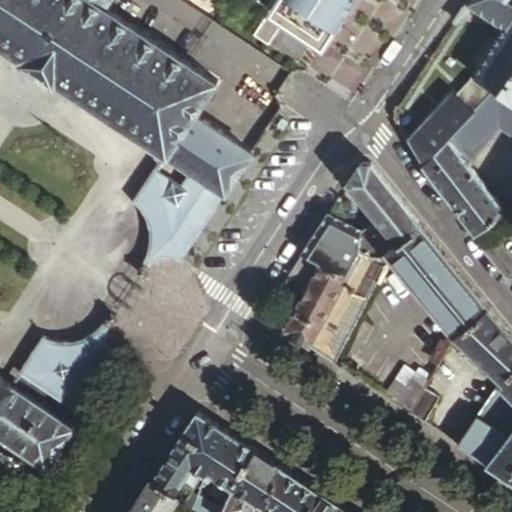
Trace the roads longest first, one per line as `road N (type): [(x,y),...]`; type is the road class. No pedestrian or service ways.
road 1 (unknown): [(0,313),(24,305),(70,250),(99,199),(103,173),(90,140),(0,75)]
road 2 (residential): [(454,511),(207,348)]
road 3 (residential): [(357,118),(207,348)]
road 4 (residential): [(357,118),(511,313)]
road 5 (residential): [(207,348),(100,511)]
road 6 (residential): [(436,0),(357,118)]
